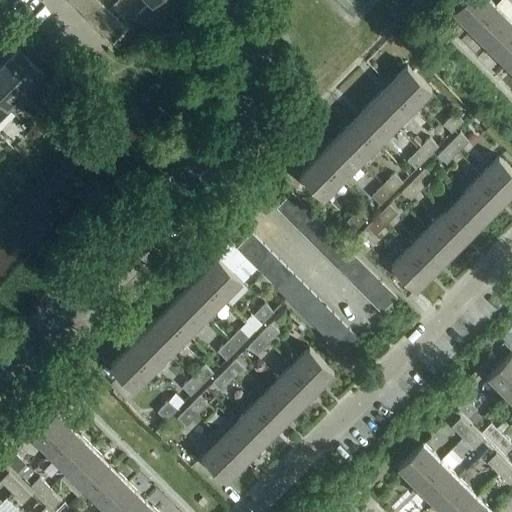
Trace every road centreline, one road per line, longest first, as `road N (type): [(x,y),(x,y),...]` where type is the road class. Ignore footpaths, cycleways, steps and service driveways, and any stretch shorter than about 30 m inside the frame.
road 1 (unclassified): [(0,383),(253,118),(262,63),(242,0)]
road 2 (residential): [(250,511),(511,249)]
